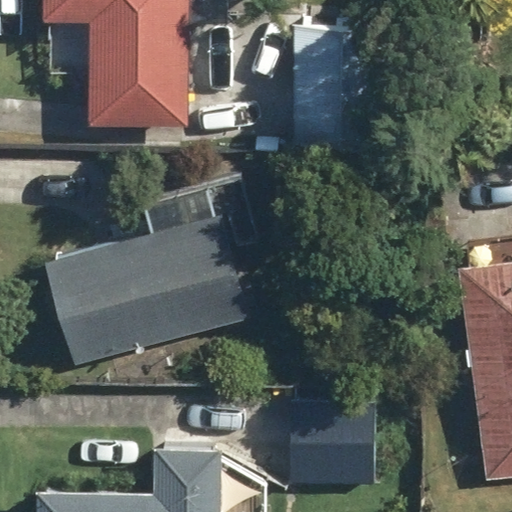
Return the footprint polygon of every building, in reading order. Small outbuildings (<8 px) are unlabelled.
[(100,115),(200,117),(203,13),(239,14),(239,0),(56,0),(57,8),(103,9),(100,115)] [(302,133),(404,137),(408,18),(306,15),(302,133)] [(59,250),(89,352),(263,301),(234,199),(59,250)] [(511,246),(476,250),(494,468),(511,466),(511,246)] [(301,475),(384,478),(386,392),(303,389),(301,475)] [(50,511),(234,511),(236,434),(171,431),(170,480),(51,478),(50,511)]
